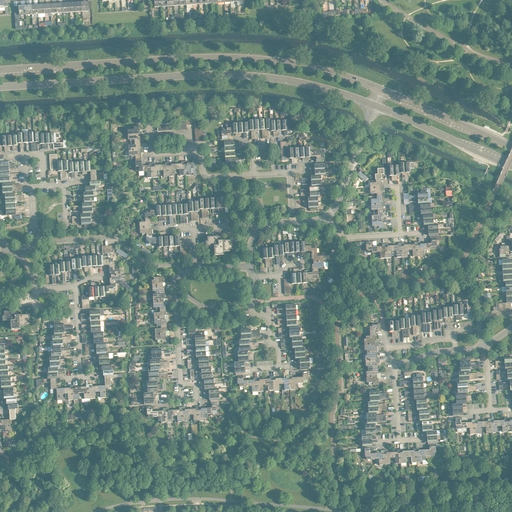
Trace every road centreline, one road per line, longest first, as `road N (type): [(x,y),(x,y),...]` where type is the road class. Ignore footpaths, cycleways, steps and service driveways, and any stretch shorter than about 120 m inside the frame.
road 1 (secondary): [(379,88),(266,59),(0,70)]
road 2 (secondary): [(0,87),(265,77),(373,104)]
road 3 (secondary): [(373,104),(511,165)]
road 4 (residential): [(182,403),(174,285),(195,267)]
road 5 (secondary): [(511,147),(379,88)]
road 6 (residential): [(328,217),(373,104)]
